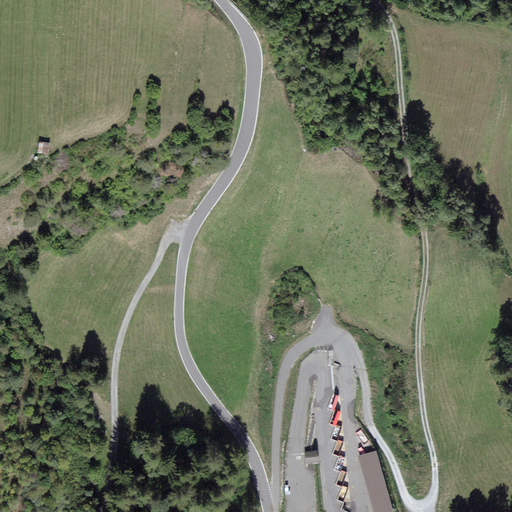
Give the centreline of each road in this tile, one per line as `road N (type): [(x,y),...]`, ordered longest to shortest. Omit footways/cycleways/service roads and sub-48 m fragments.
road 1 (tertiary): [(269,511),(254,456),(200,384),(179,318),(186,244),(235,164),(252,100),(249,44),(219,0)]
road 2 (track): [(371,0),(393,32),(402,151),(424,247),(416,351),(435,467),(430,506)]
road 3 (track): [(99,511),(113,462),(115,359),(165,241),(192,229)]
road 4 (unclassified): [(338,343),(304,346),(284,368),(271,511)]
road 5 (track): [(430,506),(404,498),(367,424),(356,355),(338,343)]
road 6 (track): [(0,183),(34,148),(36,0)]
